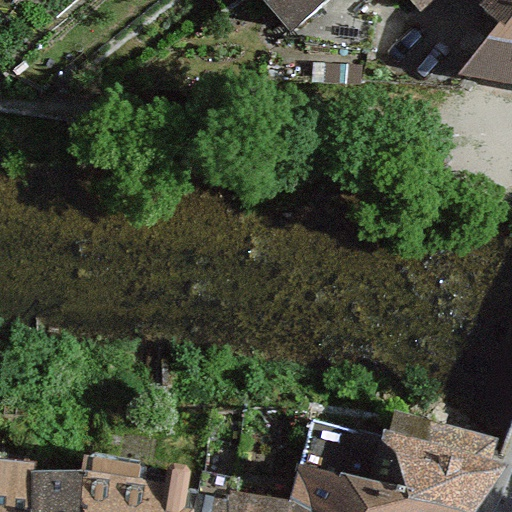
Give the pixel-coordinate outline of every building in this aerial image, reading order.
[(265,0),(264,1),(290,29),(322,0),(416,0),(424,7),(431,0),(265,0)] [(511,81),(511,0),(490,0),(485,5),(506,21),(465,72),(511,81)] [(313,81),(363,81),(363,65),(313,65),(313,81)] [(151,358),(153,385),(168,384),(166,357),(151,358)] [(310,417),(297,469),(465,511),(471,511),(505,464),(486,459),(491,441),(389,415),(383,436),(310,417)] [(195,511),(198,493),(187,490),(190,473),(171,469),(168,486),(139,479),(141,466),(84,454),(84,471),(81,511),(195,511)] [(0,511),(32,511),(33,472),(33,461),(0,458),(0,511)] [(465,511),(297,469),(287,498),(310,511),(465,511)] [(81,511),(84,471),(33,472),(32,511),(81,511)] [(200,473),(198,493),(195,511),(237,511),(241,492),(243,480),(200,473)] [(310,511),(287,498),(241,492),(238,511),(310,511)]
